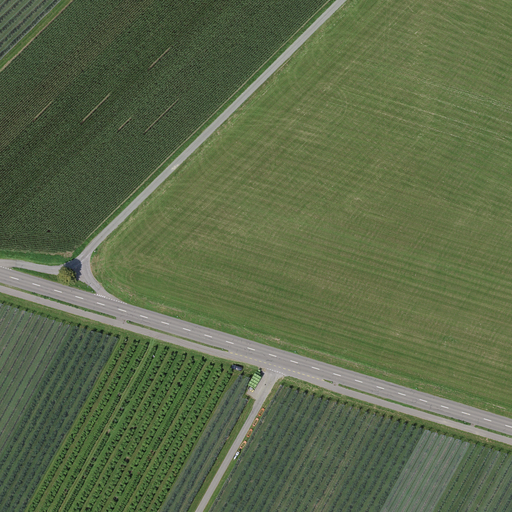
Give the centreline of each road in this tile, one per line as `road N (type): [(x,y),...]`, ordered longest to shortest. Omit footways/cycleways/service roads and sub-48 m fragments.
road 1 (unclassified): [(341,0),(161,175),(88,251),(80,270)]
road 2 (tertiary): [(280,357),(511,427)]
road 3 (unclassified): [(198,511),(280,357)]
road 4 (tertiary): [(117,309),(280,357)]
road 5 (tertiary): [(0,274),(117,309)]
